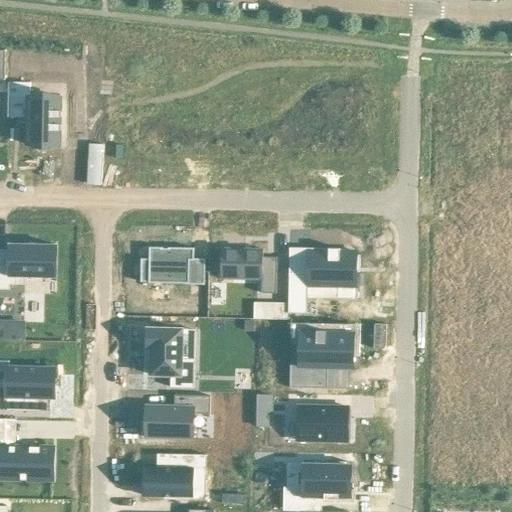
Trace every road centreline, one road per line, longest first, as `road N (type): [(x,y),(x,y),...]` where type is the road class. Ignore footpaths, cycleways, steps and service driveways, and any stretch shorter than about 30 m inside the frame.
road 1 (residential): [(103,199),(97,511)]
road 2 (residential): [(403,511),(408,203)]
road 3 (residential): [(408,203),(103,199)]
road 4 (residential): [(408,203),(420,10)]
road 5 (residential): [(420,10),(283,0)]
